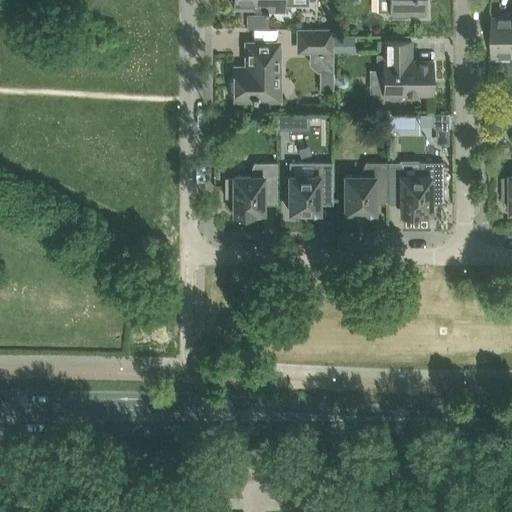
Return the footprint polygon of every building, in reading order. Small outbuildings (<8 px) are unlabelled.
[(233,0),(233,8),(264,8),(264,12),(268,12),(268,11),(285,11),(285,4),(293,4),(292,0),(233,0)] [(393,12),(393,16),(408,16),(408,12),(426,12),(426,0),(389,0),(390,12),(393,12)] [(248,27),(270,27),(270,14),(248,14),(248,27)] [(511,16),(492,16),(493,45),(493,55),(511,55),(511,16)] [(333,28),(300,28),(300,50),(311,50),(311,63),(318,70),(320,70),(333,70),(333,49),(333,28)] [(354,37),(335,37),(335,51),(354,51),(354,37)] [(384,54),(378,54),(378,71),(383,71),(383,94),(386,94),(391,99),(400,99),(405,94),(414,94),(434,94),(434,60),(412,60),(412,40),(392,40),(384,40),(384,54)] [(230,79),(230,87),(234,90),(234,98),(254,98),(271,98),(278,98),(278,78),(278,44),(268,44),(248,44),(248,68),(234,68),(234,75),(230,79)] [(344,71),(336,77),(336,87),(344,91),(352,86),(352,76),(344,71)] [(276,113),(275,128),(286,128),(286,113),(276,113)] [(448,113),(433,113),(433,126),(436,129),(449,129),(448,113)] [(229,114),(216,114),(216,128),(218,128),(226,128),(230,123),(229,114)] [(389,203),(389,175),(388,161),(366,161),(363,169),(363,175),(346,175),(346,211),(349,211),(350,214),(362,214),(363,211),(375,211),(376,203),(389,203)] [(418,169),(389,169),(389,175),(389,203),(401,203),(402,211),(402,215),(422,215),(422,211),(431,211),(431,203),(445,203),(444,161),(422,161),(418,169)] [(234,197),(234,212),(234,215),(255,215),(255,212),(264,212),(264,203),(277,203),(277,162),(254,162),(251,170),(251,175),(234,175),(234,178),(226,178),(226,197),(234,197)] [(290,192),(290,211),(293,211),(295,214),(306,214),(308,211),(320,211),(320,203),(333,203),(333,183),(333,162),(290,162),(290,192)] [(511,174),(511,176),(503,176),(503,200),(511,200),(511,211),(511,210),(511,174)]
